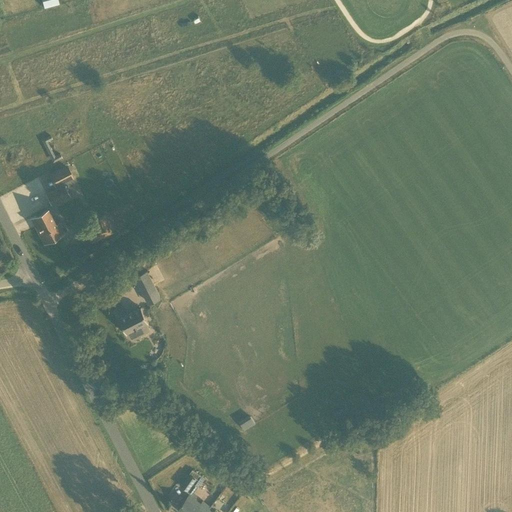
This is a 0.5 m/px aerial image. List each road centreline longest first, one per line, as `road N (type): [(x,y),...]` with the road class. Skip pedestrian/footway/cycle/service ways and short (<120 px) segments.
road 1 (unclassified): [(47,304),(441,38),(481,34),(511,71)]
road 2 (unclassified): [(154,511),(47,304)]
